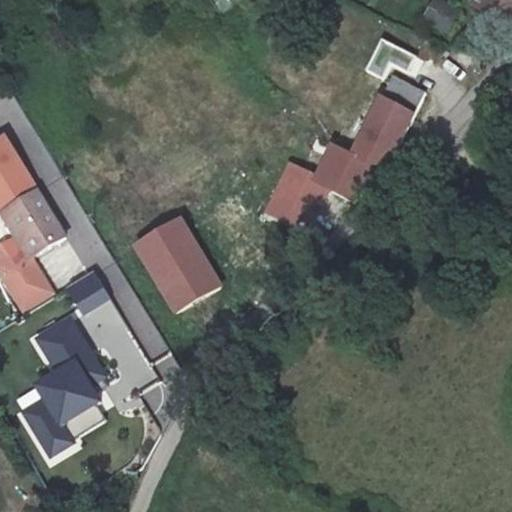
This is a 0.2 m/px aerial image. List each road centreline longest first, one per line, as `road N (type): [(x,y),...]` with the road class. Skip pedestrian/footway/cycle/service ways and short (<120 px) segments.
road 1 (residential): [(511,53),(190,409),(142,511)]
road 2 (unknown): [(190,409),(74,224)]
